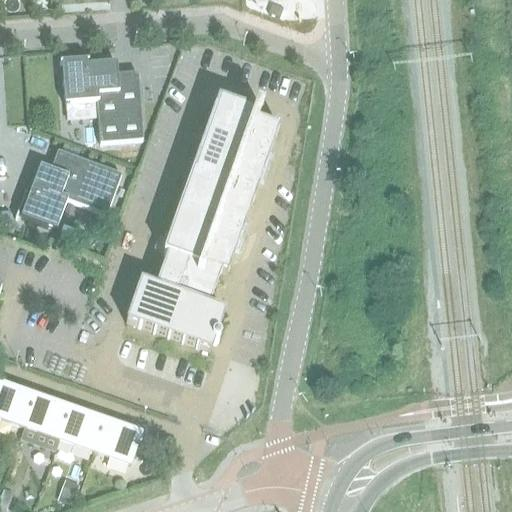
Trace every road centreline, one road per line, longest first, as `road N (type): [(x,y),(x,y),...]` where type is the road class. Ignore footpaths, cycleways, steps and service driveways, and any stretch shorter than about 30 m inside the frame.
road 1 (residential): [(285,483),(277,446),(340,64)]
road 2 (unclassified): [(0,38),(198,18),(267,29),(340,64)]
road 3 (tertiary): [(511,425),(385,444),(353,468),(345,493)]
road 4 (tertiary): [(345,493),(429,457),(511,448)]
